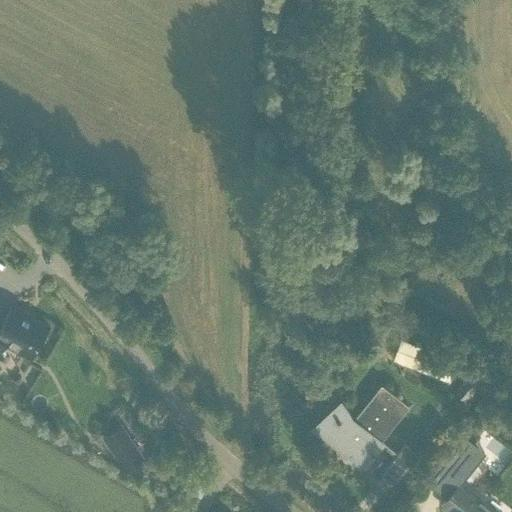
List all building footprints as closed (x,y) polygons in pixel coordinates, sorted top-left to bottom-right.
[(0,349),(4,343),(30,358),(47,327),(23,313),(24,312),(11,305),(1,322),(0,321),(0,349)] [(420,346),(399,339),(392,359),(445,379),(448,369),(416,357),(420,346)] [(380,440),(408,405),(380,383),(353,418),(350,416),(343,403),(314,430),(363,469),(384,443),(380,440)] [(120,423),(101,436),(124,470),(142,458),(120,423)] [(462,432),(441,459),(463,476),(484,449),(462,432)] [(392,483),(415,453),(403,444),(380,473),(392,483)] [(489,511),(457,485),(441,505),(449,511),(489,511)]
